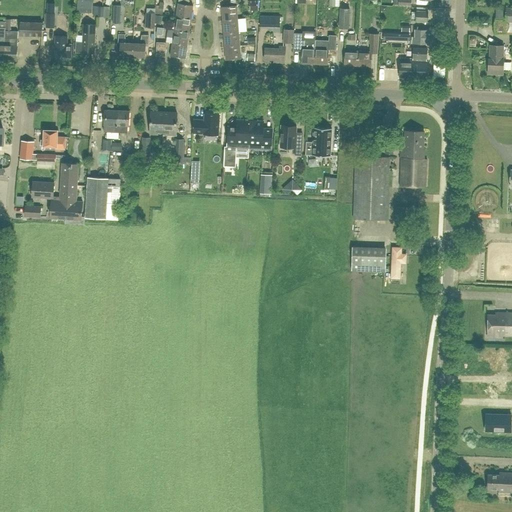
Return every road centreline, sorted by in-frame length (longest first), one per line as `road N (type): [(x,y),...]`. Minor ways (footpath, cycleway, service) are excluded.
road 1 (tertiary): [(436,511),(453,129),(446,110)]
road 2 (tertiary): [(446,110),(409,94),(203,85)]
road 3 (tertiary): [(203,85),(19,79)]
road 4 (residential): [(10,210),(19,79)]
